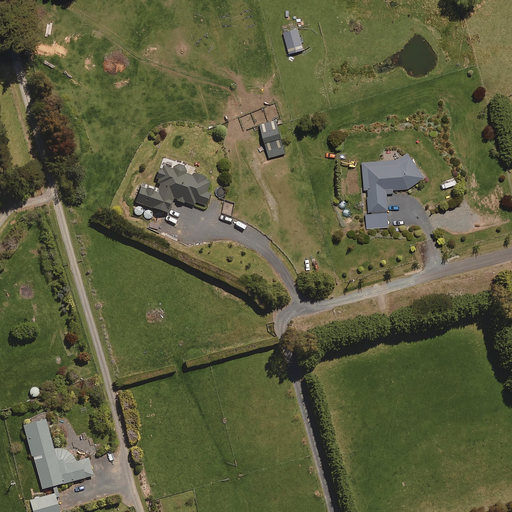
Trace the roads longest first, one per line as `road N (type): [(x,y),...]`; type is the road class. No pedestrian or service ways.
road 1 (residential): [(0,6),(140,511)]
road 2 (residential): [(511,254),(283,315)]
